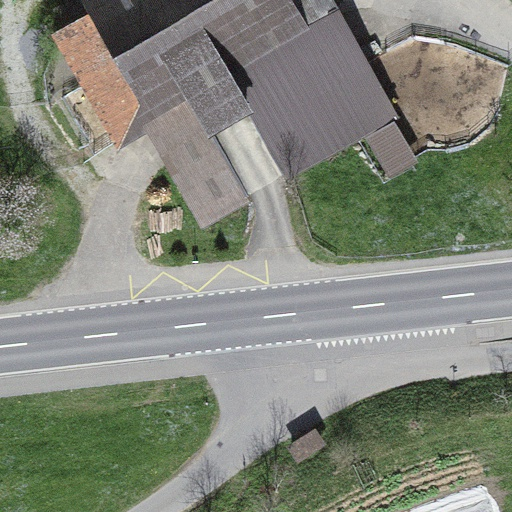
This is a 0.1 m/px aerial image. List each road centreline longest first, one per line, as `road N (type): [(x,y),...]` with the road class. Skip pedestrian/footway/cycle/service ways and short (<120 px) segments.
road 1 (secondary): [(290,312),(0,344)]
road 2 (residential): [(150,511),(226,459),(258,425),(286,357),(290,312)]
road 3 (secondary): [(511,290),(290,312)]
